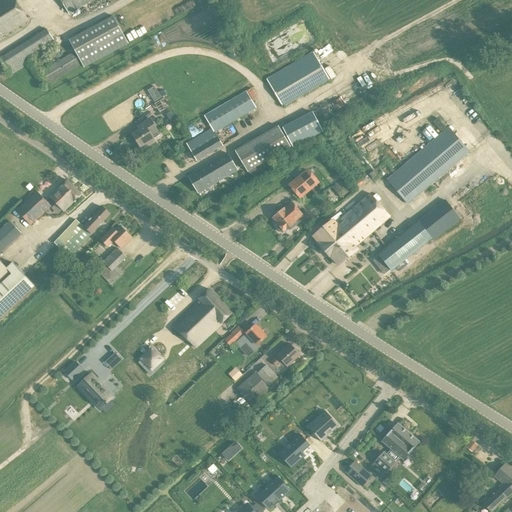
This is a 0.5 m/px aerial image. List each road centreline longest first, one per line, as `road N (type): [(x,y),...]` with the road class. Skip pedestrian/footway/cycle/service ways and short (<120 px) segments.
road 1 (tertiary): [(511,424),(234,249),(0,88)]
road 2 (unclassified): [(394,384),(0,119)]
road 3 (track): [(183,246),(30,392),(25,447),(0,467)]
road 4 (residential): [(301,511),(317,495),(311,485),(394,384)]
road 5 (unclassified): [(511,457),(394,384)]
